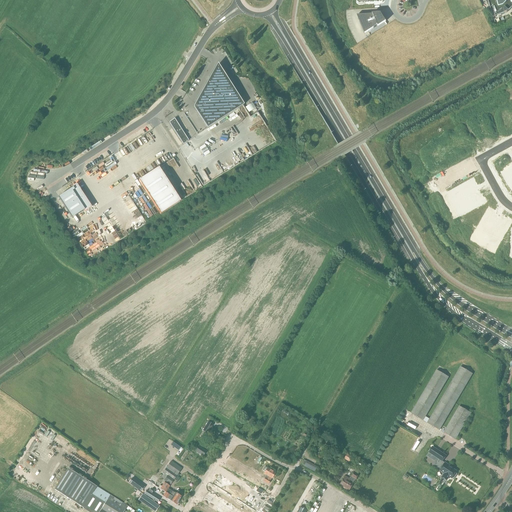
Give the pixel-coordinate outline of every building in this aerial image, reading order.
[(485,0),(490,8),(493,8),(495,17),(504,14),(508,11),(511,8),(511,0),(485,0)] [(357,15),(365,33),(373,28),(372,25),(376,23),(378,26),(386,21),(380,13),(372,13),(373,14),(357,15)] [(195,107),(208,127),(242,105),(244,104),(219,67),(195,107)] [(184,94),(191,97),(194,91),(187,88),(184,94)] [(180,113),(184,109),(178,103),(174,108),(180,113)] [(175,120),(170,123),(183,143),(188,140),(175,120)] [(158,168),(139,181),(161,214),(180,202),(158,168)] [(508,170),(502,173),(508,186),(509,185),(511,190),(511,168),(508,171),(508,170)] [(449,192),(442,196),(446,202),(451,212),(455,218),(461,215),(461,214),(478,205),(485,202),(481,195),(476,186),(473,179),(466,183),(467,184),(449,193),(449,192)] [(58,197),(72,218),(84,210),(85,211),(92,207),(76,184),(72,187),(73,188),(58,197)] [(475,232),(471,238),(478,242),(487,248),(494,251),(497,245),(496,244),(506,227),(507,228),(511,221),(504,217),(495,212),(488,208),(485,215),(486,215),(476,232),(475,232)] [(472,374),(460,367),(427,422),(439,430),(472,374)] [(448,378),(435,371),(411,413),(423,420),(448,378)] [(471,413),(459,406),(444,432),(456,439),(471,413)] [(213,428),(211,427),(213,425),(208,422),(203,430),(208,433),(209,431),(211,432),(210,433),(213,436),(214,434),(217,436),(220,432),(218,431),(219,430),(214,427),(213,428)] [(168,450),(175,442),(173,440),(165,448),(168,450)] [(39,446),(53,454),(55,451),(41,443),(39,446)] [(198,446),(195,451),(203,456),(206,451),(198,446)] [(441,462),(446,455),(432,446),(427,453),(441,462)] [(347,454),(344,459),(349,462),(352,457),(347,454)] [(178,474),(182,468),(171,461),(166,468),(163,472),(166,474),(168,475),(164,481),(170,485),(176,476),(178,474)] [(306,461),(304,465),(314,471),(317,466),(306,461)] [(451,479),(457,471),(452,468),(453,467),(445,462),(440,471),(444,474),(442,477),(447,480),(449,477),(451,479)] [(263,480),(268,484),(270,481),(270,480),(271,478),(272,479),(274,476),(275,474),(275,473),(265,466),(263,470),(265,472),(264,474),(266,475),(263,480)] [(123,511),(127,506),(68,468),(54,489),(83,508),(88,511),(89,511),(97,501),(104,506),(99,511),(123,511)] [(355,479),(357,475),(353,472),(350,477),(349,479),(345,477),(339,486),(348,491),(353,483),(352,483),(355,479)] [(146,480),(144,483),(153,488),(155,485),(156,484),(146,477),(145,479),(146,480)] [(132,478),(129,483),(141,492),(145,487),(132,478)] [(160,485),(159,488),(160,489),(166,492),(169,494),(173,496),(179,501),(182,497),(181,496),(182,494),(177,490),(175,493),(175,492),(175,493),(171,491),(168,489),(169,486),(164,483),(162,486),(160,485)] [(231,486),(226,494),(240,503),(245,495),(240,492),(241,491),(235,488),(235,489),(231,486)] [(147,490),(144,494),(157,502),(159,498),(152,493),(153,492),(149,490),(148,491),(147,490)] [(177,505),(179,501),(173,496),(169,494),(166,492),(163,496),(167,498),(170,500),(177,505)] [(338,511),(340,510),(339,510),(345,500),(340,497),(332,511),(338,511)]
